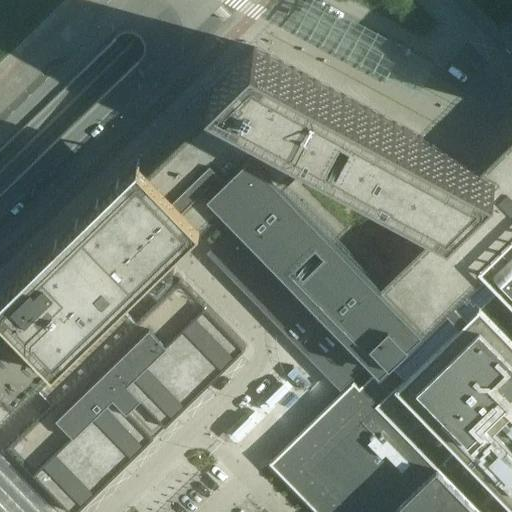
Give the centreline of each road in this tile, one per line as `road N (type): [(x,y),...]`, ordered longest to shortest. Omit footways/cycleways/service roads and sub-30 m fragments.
road 1 (unclassified): [(0,211),(165,55),(158,24),(124,19)]
road 2 (tertiary): [(181,0),(0,177)]
road 3 (unclassified): [(124,19),(0,137)]
